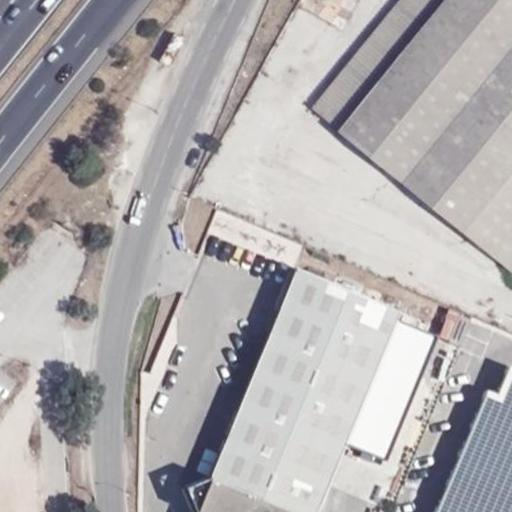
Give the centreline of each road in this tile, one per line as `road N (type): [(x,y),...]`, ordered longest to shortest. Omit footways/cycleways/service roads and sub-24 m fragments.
road 1 (tertiary): [(235,0),(178,134),(133,275),(105,411),(111,511)]
road 2 (motorway): [(0,141),(113,0)]
